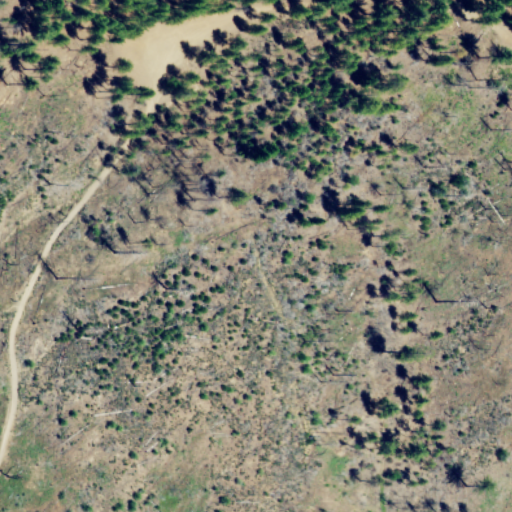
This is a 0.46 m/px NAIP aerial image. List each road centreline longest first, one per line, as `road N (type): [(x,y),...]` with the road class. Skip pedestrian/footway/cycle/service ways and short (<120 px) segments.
road 1 (track): [(175,0),(151,107),(20,303),(0,459)]
road 2 (track): [(511,49),(465,18),(390,2),(239,26),(162,59)]
